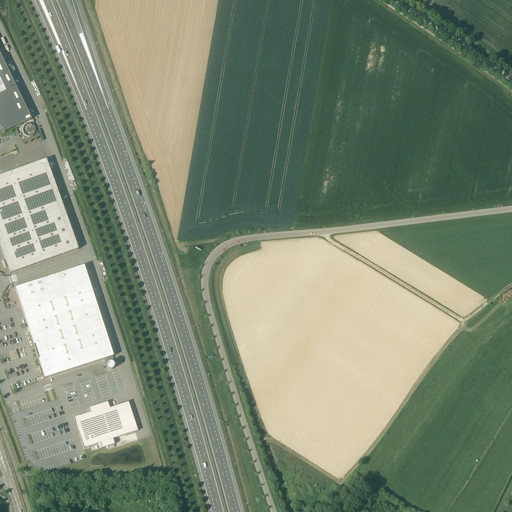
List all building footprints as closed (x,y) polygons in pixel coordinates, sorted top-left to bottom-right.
[(0,123),(4,133),(32,120),(0,53),(0,123)] [(0,238),(12,273),(79,249),(47,160),(0,176),(0,238)] [(17,288),(47,378),(104,360),(107,368),(107,367),(107,368),(108,369),(109,369),(109,370),(110,370),(111,370),(112,370),(113,370),(113,369),(114,369),(114,368),(114,367),(115,366),(114,365),(115,365),(112,357),(114,356),(84,266),(17,288)] [(9,352),(11,361),(19,359),(17,350),(9,352)] [(99,444),(101,449),(111,446),(109,441),(140,431),(131,402),(112,408),(111,402),(91,408),(93,414),(81,418),(88,441),(85,442),(87,448),(99,444)]
